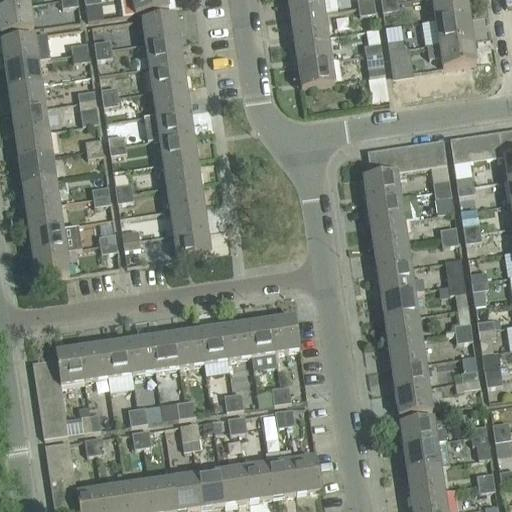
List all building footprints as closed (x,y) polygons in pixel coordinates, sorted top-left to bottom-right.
[(0,0),(0,14),(30,10),(28,0),(0,0)] [(101,7),(99,0),(88,0),(84,1),(85,9),(101,7)] [(119,0),(122,20),(135,18),(168,13),(166,0),(119,0)] [(324,17),(321,0),(287,0),(290,22),(324,17)] [(396,0),(380,0),(381,9),(397,6),(396,0)] [(468,20),(465,0),(439,0),(430,1),(434,25),(468,20)] [(374,10),(373,1),(357,3),(358,12),(374,10)] [(78,10),(77,2),(61,4),(62,12),(78,10)] [(398,15),(397,6),(381,9),(383,17),(398,15)] [(0,38),(33,34),(30,10),(0,14),(0,38)] [(376,18),(374,10),(358,12),(360,20),(376,18)] [(327,41),(324,17),(290,22),(294,46),(327,41)] [(178,41),(175,19),(142,24),(145,46),(178,41)] [(472,44),(468,20),(434,25),(437,49),(472,44)] [(50,63),(46,39),(1,46),(5,70),(38,65),(50,63)] [(182,69),(178,41),(145,46),(149,74),(182,69)] [(331,64),(327,41),(294,46),(297,69),(331,64)] [(475,68),(472,44),(437,49),(427,50),(429,63),(440,62),(442,74),(475,68)] [(110,45),(94,48),(95,56),(111,54),(110,45)] [(403,45),(387,47),(389,56),(405,54),(403,45)] [(88,57),(86,49),(71,51),(72,59),(88,57)] [(381,57),(380,49),(364,51),(366,59),(381,57)] [(112,62),(111,54),(95,56),(97,64),(112,62)] [(405,54),(389,56),(392,80),(408,78),(405,54)] [(89,66),(88,57),(72,59),(74,68),(89,66)] [(385,82),(381,57),(366,59),(369,84),(385,82)] [(334,89),(331,64),(297,69),(301,94),(334,89)] [(42,89),(38,65),(5,70),(8,94),(42,89)] [(186,92),(182,69),(149,74),(152,97),(186,92)] [(45,113),(42,89),(8,94),(12,118),(45,113)] [(189,116),(186,92),(152,97),(156,121),(189,116)] [(116,93),(101,95),(102,103),(118,101),(116,93)] [(95,105),(93,96),(78,99),(79,107),(95,105)] [(119,109),(118,101),(102,103),(104,112),(119,109)] [(95,105),(79,107),(83,132),(99,129),(95,105)] [(49,137),(45,113),(12,118),(15,142),(49,137)] [(193,140),(189,116),(156,121),(160,145),(193,140)] [(511,159),(511,134),(500,137),(504,161),(511,159)] [(52,160),(49,137),(15,142),(19,165),(52,160)] [(504,161),(500,137),(488,138),(491,162),(503,161),(504,161)] [(491,162),(488,138),(475,140),(479,164),(491,162)] [(196,163),(193,140),(160,145),(163,168),(196,163)] [(479,164),(475,140),(463,142),(466,166),(479,164)] [(123,141),(108,143),(109,152),(125,149),(123,141)] [(466,166),(463,142),(450,144),(454,168),(466,166)] [(102,153),(100,144),(85,147),(86,155),(102,153)] [(446,169),(443,145),(430,147),(434,171),(446,169)] [(434,171),(430,147),(417,149),(421,173),(434,171)] [(126,158),(125,149),(109,152),(111,160),(126,158)] [(421,173),(417,149),(405,151),(408,175),(421,173)] [(408,175),(405,151),(392,153),(396,177),(397,177),(408,175)] [(103,161),(102,153),(86,155),(88,163),(103,161)] [(396,177),(392,153),(380,155),(383,179),(396,177)] [(383,179),(380,155),(367,157),(370,181),(383,179)] [(511,183),(511,159),(504,161),(503,161),(507,185),(511,183)] [(56,184),(52,160),(19,165),(22,189),(56,184)] [(200,187),(196,163),(163,168),(166,193),(200,187)] [(401,201),(397,177),(396,177),(383,179),(370,181),(363,182),(366,206),(401,201)] [(472,182),(456,184),(457,193),(473,190),(472,182)] [(59,208),(56,184),(22,189),(26,213),(59,208)] [(450,194),(449,185),(433,187),(434,196),(450,194)] [(203,211),(200,187),(166,193),(170,216),(203,211)] [(131,189),(115,191),(116,199),(132,197),(131,189)] [(473,190),(458,193),(459,201),(475,199),(473,190)] [(109,201),(108,192),(92,194),(93,203),(109,201)] [(451,202),(450,194),(434,196),(435,205),(451,202)] [(133,205),(132,197),(116,199),(117,208),(133,205)] [(401,201),(366,206),(370,230),(404,225),(418,223),(415,199),(401,201)] [(110,209),(109,201),(93,203),(95,211),(110,209)] [(62,231),(59,208),(26,213),(29,236),(62,231)] [(207,235),(203,211),(170,216),(173,240),(207,235)] [(407,249),(404,225),(370,230),(374,254),(407,249)] [(62,231),(29,236),(32,260),(66,255),(66,256),(81,254),(77,229),(62,231)] [(479,229),(463,231),(465,240),(481,238),(479,229)] [(457,241),(456,233),(440,235),(441,244),(457,241)] [(210,259),(207,235),(173,240),(177,264),(210,259)] [(138,236),(123,239),(124,247),(140,245),(138,236)] [(482,246),(481,238),(465,240),(466,248),(482,246)] [(116,248),(114,240),(99,242),(100,250),(116,248)] [(458,250),(457,241),(441,244),(443,252),(458,250)] [(140,245),(124,247),(125,255),(141,253),(140,245)] [(117,257),(116,248),(100,250),(102,259),(117,257)] [(411,272),(407,249),(374,254),(377,277),(411,272)] [(66,256),(66,255),(32,260),(36,285),(70,280),(66,256)] [(464,289),(461,265),(445,267),(448,292),(464,289)] [(413,284),(411,272),(377,277),(381,301),(414,296),(424,295),(422,283),(413,284)] [(487,286),(486,277),(470,280),(471,288),(487,286)] [(488,294),(487,286),(471,288),(472,297),(488,294)] [(468,312),(464,289),(448,292),(449,300),(455,300),(457,314),(468,312)] [(418,320),(414,296),(381,301),(384,324),(418,320)] [(471,337),(468,312),(457,314),(459,330),(453,331),(455,339),(471,337)] [(421,344),(418,320),(384,324),(388,349),(421,344)] [(299,356),(294,322),(270,325),(275,359),(299,356)] [(275,359),(270,325),(246,329),(251,363),(275,359)] [(493,325),(477,327),(478,336),(494,334),(493,325)] [(251,363),(246,329),(222,332),(227,366),(251,363)] [(227,366),(222,332),(199,335),(204,369),(227,366)] [(495,342),(494,334),(478,336),(482,359),(493,358),(490,343),(495,342)] [(204,369),(199,335),(175,339),(180,373),(204,369)] [(472,344),(471,337),(455,339),(456,346),(472,344)] [(180,373),(175,339),(151,342),(156,376),(180,373)] [(156,376),(151,342),(127,346),(132,380),(156,376)] [(424,367),(421,344),(388,349),(391,372),(424,367)] [(132,380),(127,346),(104,349),(109,383),(132,380)] [(109,383),(104,349),(79,353),(84,387),(109,383)] [(84,387),(79,353),(55,356),(56,365),(58,378),(60,390),(84,387)] [(495,373),(493,358),(482,359),(485,383),(501,381),(500,372),(495,373)] [(58,378),(56,365),(32,368),(34,381),(58,378)] [(428,391),(424,367),(391,372),(395,396),(428,391)] [(478,385),(477,376),(461,378),(462,387),(478,385)] [(60,390),(58,378),(34,381),(36,394),(60,390)] [(503,390),(501,381),(485,383),(487,392),(503,390)] [(479,393),(478,385),(462,387),(462,388),(455,389),(457,396),(479,393)] [(61,403),(60,390),(36,394),(38,406),(61,403)] [(431,415),(428,391),(395,396),(399,421),(431,415)] [(289,392),(280,393),(282,408),(291,407),(289,392)] [(282,408),(280,393),(272,394),(274,410),(282,408)] [(241,399),(233,400),(235,415),(243,414),(241,399)] [(235,415),(233,400),(224,401),(226,417),(235,415)] [(63,416),(61,403),(38,406),(40,419),(63,416)] [(193,406),(185,407),(187,422),(195,421),(193,406)] [(187,422),(185,407),(176,408),(179,424),(187,422)] [(145,413),(136,414),(139,429),(147,428),(145,413)] [(139,429),(136,414),(128,415),(131,431),(139,429)] [(292,415),(284,416),(286,431),(294,430),(294,426),(292,415)] [(65,428),(63,416),(40,419),(42,431),(65,428)] [(286,431),(284,416),(275,417),(277,432),(286,431)] [(98,420),(90,421),(92,437),(100,435),(98,420)] [(92,437),(90,421),(81,422),(83,438),(92,437)] [(446,446),(442,421),(399,428),(402,452),(437,447),(437,448),(445,446),(446,446)] [(247,437),(244,422),(236,423),(238,438),(247,437)] [(238,438),(236,423),(228,424),(230,439),(238,438)] [(222,425),(212,426),(213,436),(223,434),(222,425)] [(213,436),(212,426),(202,428),(203,437),(213,436)] [(67,441),(65,428),(42,431),(43,444),(67,441)] [(509,436),(508,428),(492,430),(493,439),(509,436)] [(199,444),(196,429),(188,430),(190,445),(199,444)] [(190,445),(188,430),(180,431),(182,446),(190,445)] [(486,440),(485,431),(469,434),(471,442),(486,440)] [(151,451),(149,436),(140,437),(143,452),(151,451)] [(510,445),(509,436),(493,439),(495,447),(510,445)] [(143,452),(140,437),(132,438),(134,454),(143,452)] [(486,440),(471,442),(472,451),(478,450),(480,464),(490,463),(488,448),(486,440)] [(103,459),(101,444),(93,445),(95,460),(103,459)] [(95,460),(93,445),(84,446),(87,461),(95,460)] [(449,469),(445,446),(437,448),(437,447),(402,452),(406,476),(440,471),(449,469)] [(70,461),(68,448),(45,452),(47,464),(70,461)] [(291,467),(292,466),(290,455),(265,459),(267,470),(272,504),(296,500),(291,467)] [(72,473),(70,461),(47,464),(48,477),(72,473)] [(316,463),(292,466),(291,467),(296,500),(321,497),(316,463)] [(272,504),(267,470),(243,473),(248,507),(272,504)] [(444,495),(440,471),(406,476),(410,500),(444,495)] [(74,486),(72,473),(48,477),(50,489),(74,486)] [(248,507),(243,473),(219,477),(224,511),(248,507)] [(511,475),(499,477),(501,486),(511,484),(511,475)] [(214,511),(224,511),(219,477),(196,480),(200,511),(214,511)] [(494,487),(492,479),(476,481),(478,490),(494,487)] [(200,511),(196,480),(172,484),(176,511),(200,511)] [(176,511),(172,484),(149,487),(152,511),(176,511)] [(511,492),(511,484),(501,486),(502,495),(511,492)] [(75,498),(74,486),(50,489),(52,502),(76,498),(75,498)] [(152,511),(149,487),(124,491),(127,511),(152,511)] [(495,496),(494,487),(478,490),(479,498),(495,496)] [(127,511),(124,491),(100,494),(102,511),(127,511)] [(102,511),(100,494),(75,498),(76,498),(77,511),(102,511)] [(446,511),(444,495),(410,500),(411,511),(446,511)] [(67,511),(77,511),(76,498),(52,502),(53,511),(67,511)]
